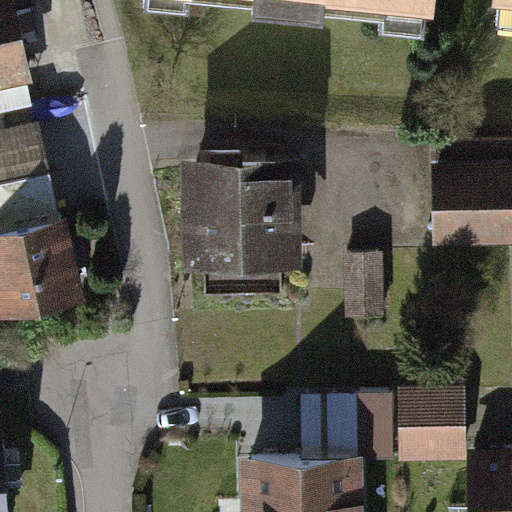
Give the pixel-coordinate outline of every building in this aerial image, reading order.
[(18,0),(0,0),(0,79),(33,72),(18,0)] [(45,118),(0,127),(0,262),(9,307),(81,292),(75,262),(92,259),(88,238),(72,242),(45,118)] [(511,140),(440,142),(442,233),(511,231),(511,140)] [(299,157),(198,158),(200,257),(300,255),(299,157)] [(385,251),(350,251),(350,313),(385,313),(385,251)] [(394,389),(362,390),(364,454),(396,453),(394,389)] [(404,450),(468,450),(468,393),(404,394),(404,450)] [(0,511),(15,511),(9,412),(0,412),(0,511)] [(511,511),(511,448),(478,449),(479,511),(511,511)] [(262,459),(261,511),(357,511),(357,459),(262,459)]
